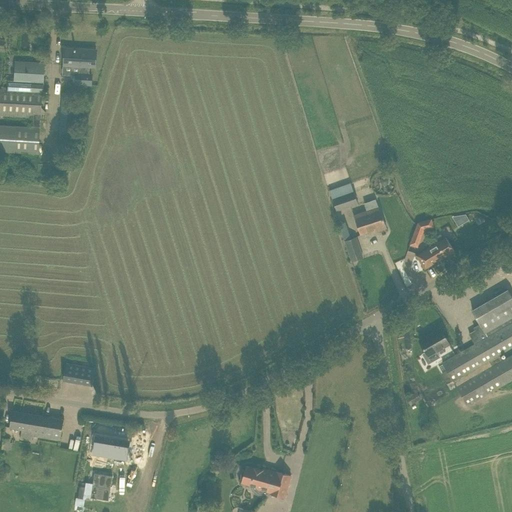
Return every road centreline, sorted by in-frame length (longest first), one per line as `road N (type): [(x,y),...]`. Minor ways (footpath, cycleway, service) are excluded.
road 1 (unclassified): [(0,392),(163,416),(194,412),(374,319)]
road 2 (tertiary): [(146,12),(392,28),(511,67)]
road 3 (unclassified): [(409,511),(374,319)]
road 4 (unclassified): [(374,319),(511,239)]
road 5 (tertiary): [(0,2),(146,12)]
